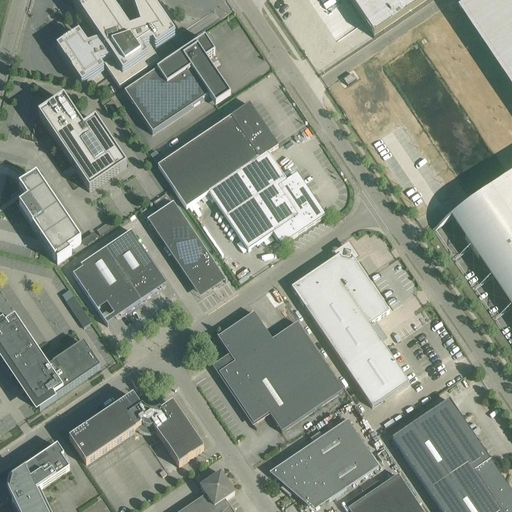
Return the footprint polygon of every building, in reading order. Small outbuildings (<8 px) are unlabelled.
[(104,72),(99,66),(103,64),(119,89),(157,63),(148,49),(152,47),(156,52),(175,39),(148,0),(131,0),(130,1),(140,30),(130,34),(106,0),(70,0),(100,44),(88,48),(79,35),(56,50),(82,87),(104,72)] [(349,0),(375,38),(431,0),(349,0)] [(511,78),(511,178),(459,214),(473,234),(465,240),(479,260),(486,255),(511,292),(511,0),(475,0),(464,8),(511,78)] [(230,98),(206,62),(215,55),(205,41),(124,94),(152,136),(209,98),(215,108),(230,98)] [(65,103),(40,120),(72,168),(67,171),(70,176),(75,172),(89,193),(127,168),(95,122),(83,130),(65,103)] [(158,168),(172,189),(186,211),(209,195),(268,156),(278,149),(249,106),(230,119),(158,168)] [(287,184),(268,156),(209,195),(248,253),(273,237),(281,248),(321,222),(325,219),(322,214),(297,177),(287,184)] [(72,256),(71,255),(70,256),(68,253),(81,244),(41,185),(36,178),(24,187),(19,190),(28,204),(20,209),(19,210),(55,262),(56,261),(58,264),(57,265),(57,266),(72,256)] [(167,195),(154,204),(160,214),(173,205),(167,195)] [(223,280),(226,284),(226,283),(173,205),(160,214),(147,222),(147,223),(149,223),(189,282),(190,282),(189,282),(191,280),(201,295),(212,288),(213,289),(216,287),(217,287),(215,285),(223,280)] [(131,233),(101,253),(134,303),(160,286),(159,285),(162,283),(163,284),(164,283),(131,235),(132,234),(131,233)] [(82,270),(73,276),(108,328),(107,326),(104,322),(101,317),(98,312),(107,306),(111,311),(114,316),(134,303),(101,253),(80,267),(82,270)] [(155,263),(168,281),(177,275),(164,256),(155,263)] [(370,327),(389,314),(353,259),(352,260),(350,262),(349,262),(350,259),(343,258),(342,260),(341,260),(340,258),(340,257),(291,290),(372,410),(410,385),(370,327)] [(74,299),(66,304),(80,324),(88,319),(74,299)] [(234,365),(219,375),(257,432),(257,431),(254,426),(269,416),(282,434),(343,393),(297,325),(272,342),(271,340),(254,315),(218,339),(217,338),(217,339),(229,357),(234,365)] [(88,319),(80,324),(84,330),(92,325),(88,319)] [(30,396),(40,412),(100,370),(83,345),(54,365),(48,370),(15,321),(5,327),(6,328),(0,332),(0,352),(25,390),(23,391),(25,394),(27,398),(30,396)] [(144,412),(142,410),(141,411),(133,399),(69,442),(86,466),(137,432),(139,433),(140,435),(142,436),(144,437),(146,438),(150,415),(148,415),(147,414),(145,413),(144,412)] [(392,441),(440,511),(511,511),(511,496),(490,463),(449,402),(392,441)] [(150,415),(146,438),(148,438),(150,438),(152,437),(154,436),(156,435),(179,469),(204,452),(173,406),(160,414),(160,413),(158,414),(156,415),(154,415),(152,416),(150,415)] [(347,423),(269,475),(283,488),(280,490),(285,494),(361,442),(347,423)] [(379,469),(361,442),(285,494),(289,498),(293,496),(306,508),(324,496),(329,503),(379,469)] [(64,458),(58,449),(57,448),(13,478),(14,479),(14,480),(11,483),(10,486),(9,492),(11,497),(14,503),(12,504),(15,511),(49,511),(39,492),(70,472),(62,460),(64,458)] [(183,511),(231,511),(225,502),(235,495),(221,475),(200,489),(206,497),(183,511)] [(421,511),(398,477),(394,480),(379,490),(348,511),(421,511)]
